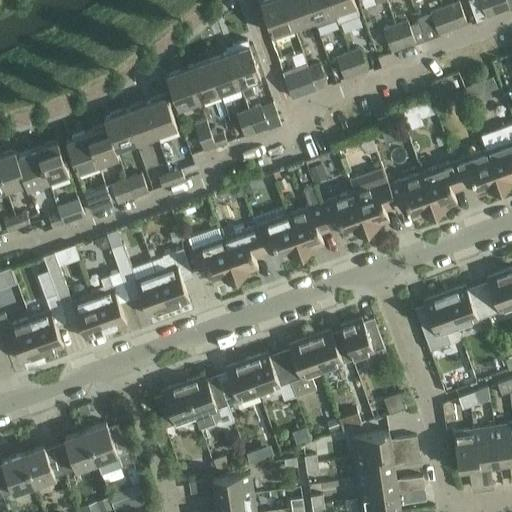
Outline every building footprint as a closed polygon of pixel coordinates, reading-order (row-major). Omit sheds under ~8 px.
[(294,26),(284,0),(266,0),(262,2),(273,33),(294,26)] [(314,19),(307,0),(284,0),(294,26),(314,19)] [(338,20),(335,11),(330,0),(307,0),(314,19),(317,27),(338,20)] [(354,0),(330,0),(335,11),(338,20),(339,23),(360,15),(356,4),(354,0)] [(486,16),(480,0),(469,0),(477,20),(486,16)] [(498,12),(493,0),(480,0),(486,16),(498,12)] [(511,0),(493,0),(498,12),(510,8),(511,10),(511,9),(511,0)] [(460,1),(445,7),(453,28),(467,23),(460,1)] [(451,29),(443,7),(431,12),(432,13),(439,33),(440,33),(451,29)] [(432,13),(418,18),(419,22),(426,40),(441,35),(440,33),(439,33),(432,13)] [(408,20),(396,24),(404,46),(416,42),(410,25),(408,20)] [(419,22),(410,25),(416,42),(414,42),(415,44),(426,40),(419,22)] [(404,46),(396,24),(384,29),(392,50),(404,46)] [(250,45),(229,52),(240,84),(245,96),(254,93),(255,91),(251,80),(261,76),(250,45)] [(361,48),(349,52),(357,74),(369,69),(361,48)] [(240,84),(229,52),(209,60),(220,91),(240,84)] [(357,74),(349,52),(337,56),(345,78),(357,74)] [(220,91),(209,60),(188,67),(200,99),(220,91)] [(320,62),(308,67),(316,88),(328,84),(320,62)] [(316,88),(308,67),(307,63),(283,71),(292,97),(316,88)] [(200,99),(188,67),(167,75),(179,106),(200,99)] [(145,101),(157,134),(177,126),(166,94),(150,99),(151,102),(146,103),(145,101)] [(157,134),(145,101),(130,107),(131,109),(126,111),(125,108),(136,141),(157,134)] [(261,105),(249,109),(257,131),(269,127),(261,105)] [(136,141),(125,108),(109,114),(110,116),(105,118),(106,123),(107,123),(116,148),(136,141)] [(257,131),(249,109),(237,113),(245,135),(257,131)] [(389,114),(377,118),(386,142),(397,138),(389,114)] [(216,146),(213,135),(207,119),(195,124),(205,150),(216,146)] [(107,123),(106,123),(92,129),(93,131),(88,133),(87,130),(87,131),(98,163),(119,156),(116,148),(107,123)] [(511,123),(482,134),(487,149),(502,188),(511,184),(511,123)] [(98,163),(87,131),(72,136),(72,139),(67,141),(78,171),(98,163)] [(224,131),(213,135),(216,146),(228,142),(224,131)] [(58,141),(37,148),(49,180),(70,172),(58,141)] [(37,148),(18,156),(17,156),(26,181),(26,182),(28,187),(49,180),(37,148)] [(502,188),(487,149),(455,161),(464,185),(474,181),(479,194),(489,191),(490,192),(502,188)] [(17,156),(18,156),(16,150),(0,155),(0,171),(6,189),(26,182),(26,181),(17,156)] [(453,189),(464,185),(455,161),(422,173),(436,212),(448,207),(448,205),(457,202),(453,189)] [(181,168),(170,172),(174,182),(185,178),(181,168)] [(142,172),(127,178),(133,197),(149,191),(142,172)] [(174,182),(170,172),(159,176),(163,186),(174,182)] [(436,212),(422,173),(390,184),(399,209),(409,205),(413,218),(423,214),(424,216),(436,212)] [(133,197),(127,178),(111,183),(118,202),(133,197)] [(397,209),(399,209),(390,184),(388,178),(354,191),(368,230),(380,225),(380,224),(390,220),(385,207),(395,203),(397,209)] [(319,231),(330,227),(321,202),(315,184),(304,188),(310,206),(289,214),(303,253),(315,249),(314,247),(324,244),(319,231)] [(106,186),(85,193),(92,212),(113,204),(106,186)] [(368,230),(354,191),(321,202),(330,227),(341,223),(345,236),(356,232),(356,234),(368,230)] [(71,208),(60,212),(64,222),(75,218),(71,208)] [(27,212),(16,216),(20,226),(31,222),(27,212)] [(64,222),(60,212),(49,216),(53,226),(64,222)] [(303,253),(289,214),(256,226),(265,250),(276,247),(280,259),(290,256),(291,258),(303,253)] [(20,226),(16,216),(5,220),(8,230),(20,226)] [(51,239),(72,233),(70,226),(49,232),(51,239)] [(254,254),(265,250),(256,226),(223,238),(237,277),(250,273),(249,271),(259,267),(254,254)] [(237,277),(223,238),(220,229),(191,240),(194,249),(190,250),(199,274),(210,270),(214,283),(224,279),(225,281),(237,277)] [(136,279),(132,266),(123,244),(112,248),(120,270),(129,294),(140,290),(149,315),(156,313),(157,315),(170,310),(157,271),(136,279)] [(167,267),(157,271),(170,310),(184,305),(183,303),(190,300),(181,275),(192,271),(184,247),(163,255),(167,267)] [(93,294),(73,302),(55,251),(44,255),(57,293),(66,316),(76,312),(86,338),(93,335),(94,338),(107,333),(93,294)] [(511,306),(511,280),(508,269),(487,276),(491,287),(480,291),(489,315),(511,306)] [(118,298),(129,294),(120,270),(99,278),(102,286),(91,290),(93,294),(107,333),(121,328),(120,326),(127,323),(118,298)] [(489,315),(480,291),(470,295),(466,284),(445,292),(458,326),(489,315)] [(458,326),(445,292),(424,299),(428,310),(417,314),(431,350),(451,342),(446,330),(458,326)] [(55,320),(66,316),(57,293),(46,297),(51,310),(30,317),(44,355),(58,351),(57,348),(64,346),(55,320)] [(44,355),(30,317),(10,324),(5,312),(0,313),(0,332),(3,339),(13,335),(23,361),(30,358),(31,360),(44,355)] [(341,324),(345,335),(354,359),(365,355),(370,366),(389,359),(377,323),(366,327),(362,317),(341,324)] [(345,335),(335,338),(331,328),(310,335),(322,370),(354,359),(345,335)] [(322,370),(310,335),(289,343),(293,353),(282,357),(296,395),(316,388),(312,374),(322,370)] [(268,351),(247,358),(260,393),(272,388),(273,392),(277,394),(282,392),(284,399),(296,395),(282,357),(272,361),(268,351)] [(260,393),(247,358),(226,366),(230,376),(219,380),(228,404),(260,393)] [(228,404),(219,380),(209,384),(205,373),(184,381),(197,415),(201,428),(218,422),(222,425),(234,420),(228,404)] [(510,391),(506,379),(498,382),(502,394),(510,391)] [(197,415),(184,381),(163,388),(167,398),(156,402),(165,427),(197,415)] [(475,391),(467,394),(471,405),(479,402),(475,391)] [(401,392),(385,397),(390,412),(406,407),(401,392)] [(471,405),(467,394),(459,397),(463,408),(471,405)] [(362,423),(357,407),(338,414),(343,430),(362,423)] [(107,421),(86,429),(98,461),(97,461),(101,473),(133,461),(120,426),(110,430),(107,421)] [(511,465),(511,422),(494,425),(500,462),(509,461),(510,466),(511,465)] [(500,462),(494,425),(474,428),(481,470),(492,469),(491,464),(500,462)] [(481,470),(474,428),(454,431),(459,469),(469,467),(470,472),(481,470)] [(98,461),(86,429),(65,436),(68,445),(57,449),(66,472),(97,461),(98,461)] [(355,456),(419,447),(417,435),(390,439),(389,430),(352,436),(355,456)] [(66,472),(57,449),(47,452),(44,444),(23,452),(35,484),(66,472)] [(421,459),(419,447),(355,456),(358,477),(395,471),(394,463),(421,459)] [(35,484),(23,452),(2,459),(5,468),(0,469),(0,486),(3,495),(35,484)] [(318,462),(317,453),(305,455),(306,464),(318,462)] [(298,465),(297,456),(285,458),(286,467),(298,465)] [(320,470),(318,462),(306,464),(307,472),(320,470)] [(215,488),(216,498),(254,492),(251,471),(209,478),(210,489),(215,488)] [(396,479),(395,471),(358,477),(361,497),(425,487),(423,475),(396,479)] [(427,499),(425,487),(361,497),(363,511),(396,511),(401,511),(400,503),(427,499)] [(256,511),(254,492),(216,498),(218,507),(213,508),(213,511),(256,511)] [(324,502),(323,494),(311,496),(312,504),(324,502)] [(304,505),(303,497),(291,499),(292,507),(304,505)] [(317,511),(326,511),(324,502),(312,504),(313,511),(317,511)]
